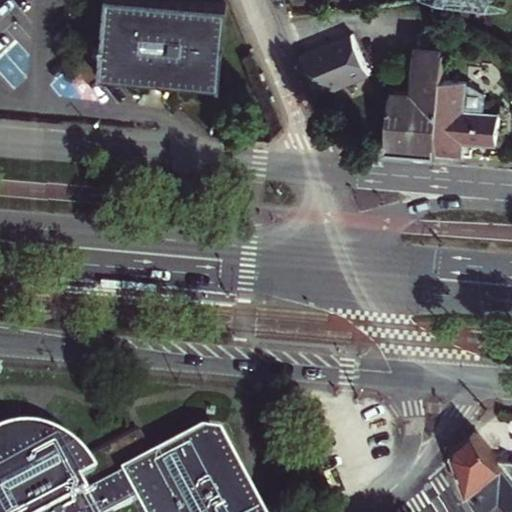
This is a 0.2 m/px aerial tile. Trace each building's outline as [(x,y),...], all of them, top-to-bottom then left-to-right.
[(225,2),(203,0),(101,0),(95,74),(217,85),(225,2)] [(441,155),(446,79),(450,32),(427,30),(427,33),(420,33),(419,49),(425,50),(421,97),(398,95),(393,151),(441,155)] [(356,35),(306,57),(323,97),(373,76),(356,35)] [(468,57),(453,56),(453,72),(468,72),(468,57)] [(469,80),(446,79),(441,155),(467,157),(467,141),(501,143),(503,113),(487,112),(487,103),(468,102),(469,80)] [(259,511),(223,443),(201,438),(154,462),(139,434),(81,464),(72,454),(62,445),(50,438),(44,436),(31,433),(18,433),(4,435),(0,436),(0,511),(259,511)] [(511,511),(511,475),(499,459),(477,433),(463,445),(459,458),(476,504),(480,511),(511,511)] [(511,461),(499,459),(511,475),(511,461)]
